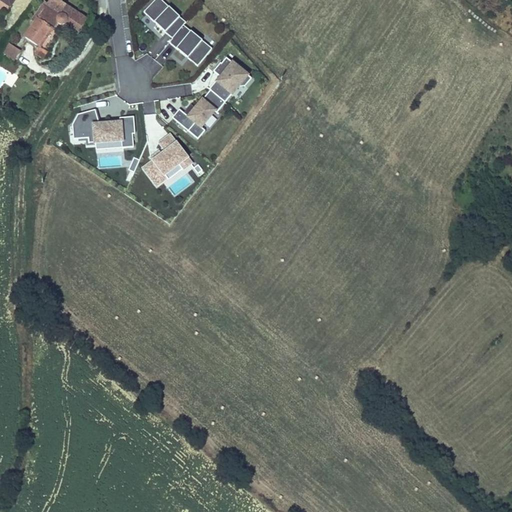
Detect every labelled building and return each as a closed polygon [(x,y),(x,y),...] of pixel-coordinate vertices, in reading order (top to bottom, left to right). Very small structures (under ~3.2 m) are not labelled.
[(0,0),(0,4),(11,12),(18,0),(0,0)] [(78,37),(89,22),(56,0),(51,0),(47,5),(45,3),(30,24),(34,27),(23,42),(39,54),(52,35),(53,36),(57,30),(60,31),(62,31),(64,30),(66,29),(78,37)] [(186,25),(159,0),(156,0),(143,14),(155,26),(154,27),(165,38),(166,36),(172,42),(183,28),(186,25)] [(212,52),(183,28),(172,42),(169,45),(177,52),(176,53),(188,63),(189,62),(198,69),(212,52)] [(14,63),(21,53),(8,44),(2,54),(14,63)] [(248,80),(249,78),(227,60),(221,67),(220,66),(212,74),(219,80),(209,92),(210,93),(226,106),(239,91),(245,91),(252,83),(248,80)] [(206,134),(204,133),(226,106),(210,93),(188,120),(179,112),(171,121),(198,143),(206,134)] [(99,127),(95,112),(78,117),(73,127),(74,142),(89,141),(89,145),(108,144),(109,151),(133,149),(132,136),(135,136),(134,119),(112,121),(113,126),(99,127)] [(140,167),(155,189),(192,164),(171,133),(157,143),(163,152),(140,167)] [(121,437),(111,450),(134,468),(144,455),(121,437)]
